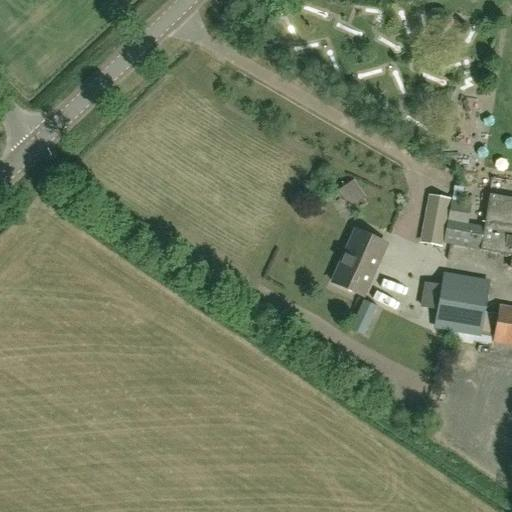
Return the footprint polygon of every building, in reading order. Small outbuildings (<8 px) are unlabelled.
[(346,187),(353,207),(369,201),(362,182),(346,187)] [(450,199),(432,196),(423,243),(441,247),(450,199)] [(451,202),(444,238),(443,243),(480,249),(480,251),(511,257),(509,269),(511,269),(511,205),(504,204),(500,224),(487,221),(486,229),(465,225),(469,205),(451,202)] [(385,245),(356,232),(332,284),(362,297),(385,245)] [(426,284),(422,308),(438,311),(435,328),(449,330),(449,331),(474,335),(479,336),(483,313),(488,283),(444,276),(442,287),(426,284)] [(358,329),(370,335),(384,308),(372,302),(358,329)] [(511,345),(511,308),(498,306),(492,342),(511,345)]
